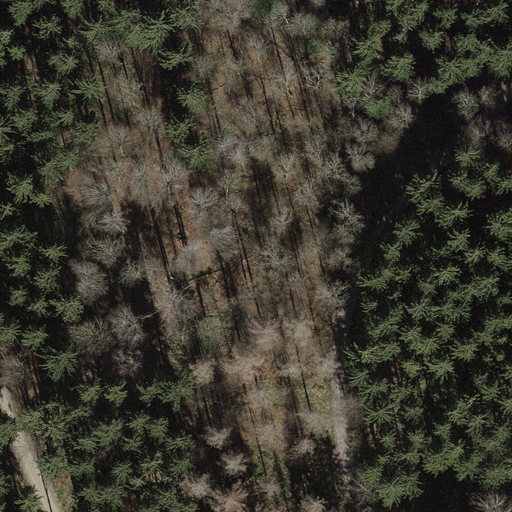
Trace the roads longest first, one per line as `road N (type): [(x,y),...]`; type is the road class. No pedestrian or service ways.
road 1 (track): [(357,511),(341,428),(341,335),(371,241),(511,82)]
road 2 (track): [(0,378),(59,511)]
